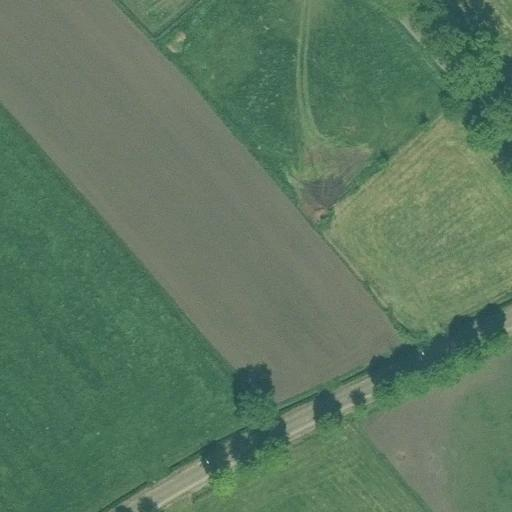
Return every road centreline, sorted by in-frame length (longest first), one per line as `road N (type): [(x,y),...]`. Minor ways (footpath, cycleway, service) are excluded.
road 1 (unclassified): [(139,511),(511,323)]
road 2 (unclassified): [(511,131),(393,0)]
